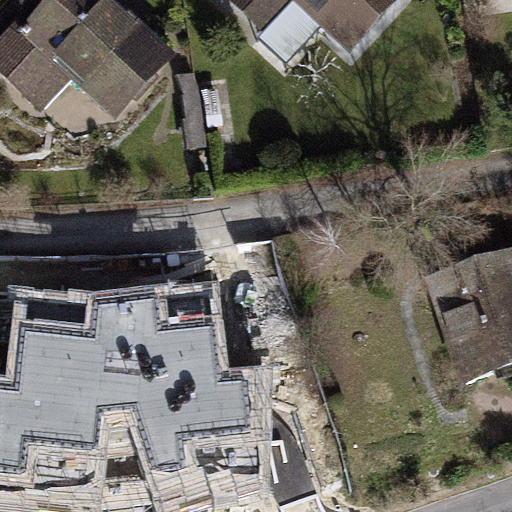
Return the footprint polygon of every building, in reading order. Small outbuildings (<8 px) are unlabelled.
[(117,0),(22,0),(4,19),(15,29),(0,43),(0,92),(32,124),(65,90),(107,131),(165,72),(105,13),(117,0)] [(406,0),(271,0),(351,67),(407,0),(406,0)] [(511,0),(465,0),(468,18),(511,10),(511,0)] [(511,262),(425,292),(461,396),(511,378),(511,262)] [(116,322),(18,333),(31,445),(207,425),(204,398),(264,391),(256,315),(117,330),(116,322)]
